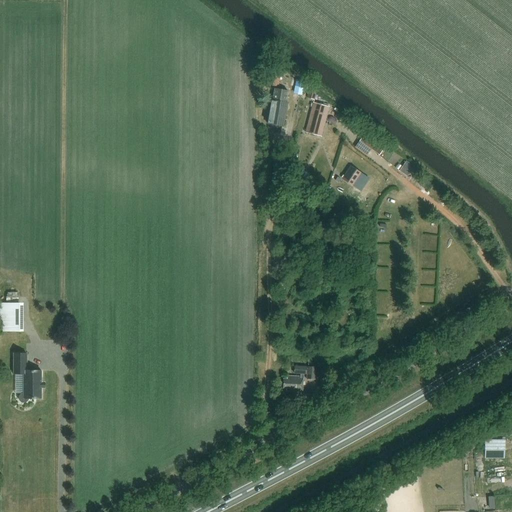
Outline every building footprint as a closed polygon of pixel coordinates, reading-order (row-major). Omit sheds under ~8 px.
[(268,73),(265,85),(278,87),(280,75),(268,73)] [(302,95),(304,81),(297,80),(294,93),(302,95)] [(288,103),(286,103),(288,91),(274,89),(272,100),(271,100),(267,123),(280,125),(282,117),(285,118),(288,103)] [(306,98),(314,100),(315,93),(308,91),(306,98)] [(321,134),(326,117),(329,107),(314,103),(311,113),(307,129),(310,129),(309,133),(317,135),(318,133),(321,134)] [(345,116),(341,113),(337,114),(336,119),(339,122),(344,120),(345,116)] [(364,136),(359,143),(380,157),(384,151),(364,136)] [(413,166),(406,161),(400,171),(407,176),(413,166)] [(354,187),(362,174),(351,167),(342,180),(354,187)] [(299,172),(293,183),(302,188),(308,177),(299,172)] [(0,332),(19,332),(19,303),(0,303),(0,332)] [(42,399),(42,371),(27,371),(27,354),(14,354),(14,374),(24,374),(24,394),(22,394),(19,396),(19,400),(22,403),(26,403),(29,400),(29,398),(42,399)] [(303,374),(307,374),(306,379),(314,379),(315,367),(295,366),(294,373),(300,374),(300,377),(287,376),(287,379),(283,379),(283,388),(286,388),(286,391),(302,392),(303,374)]
